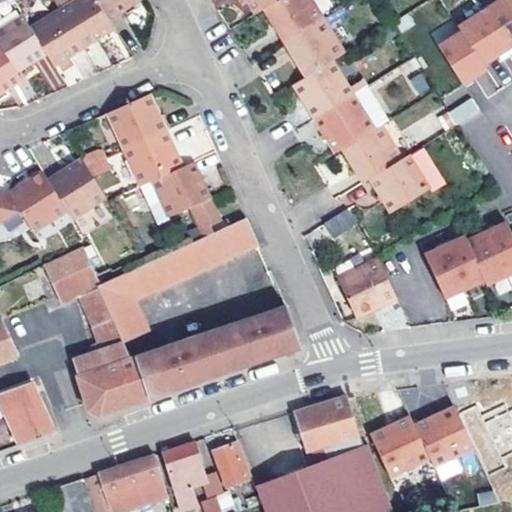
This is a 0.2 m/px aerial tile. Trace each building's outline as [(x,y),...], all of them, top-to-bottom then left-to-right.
[(54,0),(61,11),(78,0),(54,0)] [(95,0),(78,0),(61,11),(85,48),(115,30),(109,21),(95,0)] [(95,0),(109,21),(138,2),(136,0),(95,0)] [(247,0),(254,11),(263,6),(272,0),(247,0)] [(323,16),(312,0),(272,0),(263,6),(284,40),(323,16)] [(438,45),(463,83),(487,68),(484,63),(506,49),(511,44),(511,0),(496,0),(458,25),(461,30),(438,45)] [(31,28),(47,53),(55,66),(85,48),(61,11),(31,28)] [(0,44),(16,71),(47,53),(31,28),(23,15),(0,28),(0,44)] [(323,16),(284,40),(306,74),(331,58),(344,50),(323,16)] [(16,71),(0,44),(0,93),(22,80),(16,71)] [(293,82),(314,116),(353,93),(331,58),(306,74),(293,82)] [(367,84),(353,93),(375,127),(381,123),(388,118),(367,84)] [(341,147),(375,127),(353,93),(314,116),(336,151),(341,147)] [(166,132),(149,96),(107,115),(124,150),(166,132)] [(471,96),(449,110),(458,122),(479,109),(471,96)] [(431,97),(392,114),(399,131),(411,126),(416,140),(444,128),(431,97)] [(370,177),(402,157),(381,123),(375,127),(341,147),(363,182),(370,177)] [(166,132),(124,150),(142,186),(154,181),(183,168),(166,132)] [(408,153),(402,157),(370,177),(391,211),(429,187),(408,153)] [(48,181),(67,211),(73,220),(106,199),(87,167),(83,160),(48,181)] [(195,163),(183,168),(154,181),(171,217),(188,210),(191,208),(212,199),(195,163)] [(0,191),(0,224),(2,225),(22,213),(35,232),(67,211),(48,181),(43,172),(9,193),(0,191)] [(212,199),(191,208),(202,231),(209,227),(222,222),(212,199)] [(348,210),(325,225),(334,240),(358,224),(348,210)] [(426,256),(446,299),(485,280),(487,285),(511,273),(511,232),(507,223),(468,242),(466,237),(426,256)] [(209,227),(202,231),(204,237),(212,233),(209,227)] [(83,249),(43,267),(57,298),(76,289),(80,296),(97,288),(97,287),(103,284),(99,275),(95,278),(88,262),(83,249)] [(102,256),(88,262),(95,278),(99,275),(103,284),(114,279),(111,272),(102,256)] [(397,301),(379,259),(338,278),(355,318),(397,301)] [(125,266),(111,272),(114,279),(128,272),(125,266)] [(97,288),(80,296),(94,331),(113,324),(105,307),(97,288)] [(298,348),(284,308),(208,333),(223,373),(266,358),(298,348)] [(0,362),(17,355),(0,319),(0,362)] [(147,399),(133,359),(128,360),(120,341),(113,324),(94,331),(99,343),(94,346),(96,353),(72,362),(88,409),(95,414),(99,416),(129,405),(147,399)] [(223,373),(208,333),(133,359),(147,399),(180,387),(223,373)] [(3,397),(24,442),(54,433),(35,393),(32,388),(3,397)] [(327,461),(316,465),(256,488),(264,511),(390,511),(368,446),(363,447),(345,397),(293,411),(305,452),(311,451),(322,448),(327,461)] [(411,425),(425,459),(429,469),(468,452),(449,409),(411,425)] [(492,435),(511,430),(511,431),(511,410),(487,417),(492,435)] [(411,425),(406,416),(368,432),(386,475),(425,459),(411,425)] [(226,490),(252,481),(237,442),(213,452),(226,490)] [(206,483),(194,444),(167,453),(161,455),(174,494),(167,495),(172,511),(182,511),(196,507),(190,488),(206,483)] [(322,448),(311,451),(316,465),(327,461),(322,448)] [(143,503),(167,495),(154,457),(96,476),(83,480),(93,511),(124,511),(119,494),(138,488),(143,503)]
